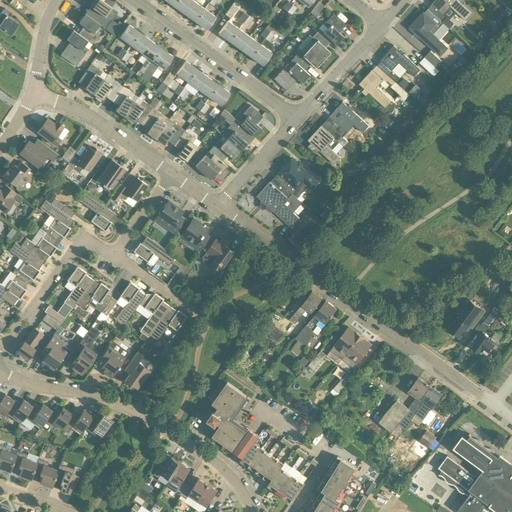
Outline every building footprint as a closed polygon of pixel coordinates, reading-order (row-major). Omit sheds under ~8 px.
[(100,0),(94,0),(90,6),(96,10),(90,18),(99,25),(104,28),(115,36),(123,24),(118,21),(117,24),(115,25),(111,22),(112,20),(116,15),(110,11),(112,8),(100,0)] [(192,0),(177,0),(174,6),(179,10),(184,14),(193,1),(192,0)] [(429,11),(442,22),(448,28),(453,22),(449,18),(448,19),(443,15),(450,7),(465,21),(471,14),(456,0),(435,0),(432,4),(434,6),(429,11)] [(193,1),(184,14),(190,18),(195,21),(204,9),(193,1)] [(288,2),(282,8),(287,12),(292,5),(288,2)] [(318,2),(309,13),(315,17),(324,7),(319,2),(318,2)] [(232,4),(224,15),(230,19),(238,8),(237,8),(232,4)] [(292,5),(287,12),(291,15),(297,8),(292,5)] [(0,15),(0,20),(1,21),(0,23),(0,28),(11,35),(19,24),(9,18),(12,14),(4,9),(0,15)] [(204,9),(195,21),(200,25),(206,29),(206,30),(216,17),(204,9)] [(502,20),(506,15),(504,12),(502,10),(497,15),(502,20)] [(438,26),(442,22),(429,11),(425,15),(423,13),(410,28),(415,33),(413,34),(418,39),(420,37),(428,45),(427,46),(431,50),(433,49),(440,56),(446,48),(432,36),(439,28),(438,26)] [(243,13),(238,20),(243,23),(248,16),(243,13)] [(84,27),(78,35),(88,41),(92,45),(100,33),(96,30),(99,25),(90,18),(85,14),(78,23),(84,27)] [(327,28),(322,33),(331,41),(336,46),(344,37),(339,33),(345,25),(333,14),(323,25),(327,28)] [(248,16),(243,23),(247,26),(252,19),(248,16)] [(228,21),(218,34),(224,38),(229,42),(239,29),(228,21)] [(129,25),(119,38),(130,46),(140,33),(135,29),(129,25)] [(265,28),(260,36),(264,39),(270,32),(265,28)] [(239,29),(229,42),(234,45),(240,50),(250,37),(239,29)] [(312,37),(305,45),(322,61),(330,53),(325,48),(331,41),(322,33),(319,30),(312,37)] [(71,43),(62,57),(76,67),(80,61),(88,50),(84,46),(88,41),(78,35),(73,31),(66,40),(70,42),(71,43)] [(270,32),(264,39),(269,42),(274,35),(270,32)] [(140,33),(130,46),(141,54),(151,41),(145,36),(140,33)] [(250,37),(240,50),(246,54),(251,58),(260,44),(250,37)] [(147,58),(135,75),(140,78),(161,49),(157,45),(151,41),(141,54),(147,58)] [(260,44),(251,58),(256,61),(262,66),(271,53),(271,52),(260,44)] [(301,49),(292,59),(304,71),(310,64),(315,69),(322,61),(305,45),(301,49)] [(378,67),(395,82),(399,78),(391,70),(398,62),(413,77),(420,70),(403,55),(405,53),(400,49),(399,51),(394,46),(380,60),(382,62),(378,67)] [(121,48),(116,55),(121,59),(126,52),(121,48)] [(161,49),(140,78),(146,83),(152,75),(156,68),(158,66),(163,70),(173,57),(166,52),(161,49)] [(435,68),(441,61),(430,51),(424,58),(435,68)] [(126,52),(121,59),(126,62),(131,55),(126,52)] [(278,75),(274,79),(286,90),(290,86),(296,79),(301,84),(308,76),(309,75),(304,71),(292,59),(287,64),(278,75)] [(185,61),(176,74),(187,83),(197,69),(192,66),(185,61)] [(91,64),(80,79),(87,84),(85,87),(84,89),(93,95),(107,75),(91,64)] [(410,96),(395,82),(394,83),(378,67),(374,72),(372,70),(359,84),(364,89),(362,90),(367,95),(368,93),(385,108),(391,101),(403,112),(409,106),(405,102),(410,96)] [(197,69),(187,83),(198,90),(207,77),(202,73),(197,69)] [(169,73),(162,83),(167,87),(172,81),(175,77),(169,73)] [(132,74),(129,79),(134,82),(137,78),(132,74)] [(107,75),(93,95),(102,101),(105,97),(111,101),(122,86),(107,75)] [(207,77),(198,90),(209,98),(218,85),(213,81),(207,77)] [(162,83),(156,90),(162,94),(167,87),(162,83)] [(174,92),(173,92),(178,95),(183,88),(178,85),(174,92)] [(218,85),(209,98),(220,106),(229,93),(223,88),(218,85)] [(421,90),(416,85),(409,93),(414,98),(421,90)] [(122,86),(111,101),(118,106),(115,111),(123,117),(135,102),(130,98),(133,94),(122,86)] [(183,88),(178,95),(183,99),(188,92),(183,88)] [(135,102),(123,117),(124,117),(133,124),(133,123),(136,119),(142,124),(153,109),(159,101),(155,97),(149,105),(143,101),(139,105),(135,102)] [(200,100),(195,108),(200,111),(205,104),(200,100)] [(327,123),(339,135),(344,130),(341,127),(347,119),(362,133),(369,126),(372,121),(365,115),(361,119),(352,111),(354,109),(349,105),(348,106),(342,102),(329,117),(331,119),(327,123)] [(205,104),(200,111),(204,114),(209,107),(205,104)] [(240,124),(248,132),(254,137),(261,129),(256,124),(262,117),(250,105),(240,116),(244,120),(240,124)] [(153,109),(142,124),(149,129),(146,133),(155,139),(169,120),(156,110),(153,109)] [(223,110),(220,115),(231,126),(222,136),(240,152),(247,144),(242,139),(248,133),(248,132),(240,124),(224,109),(223,110)] [(54,124),(47,119),(37,132),(55,146),(60,140),(56,137),(64,127),(56,122),(54,124)] [(191,124),(198,129),(202,124),(195,119),(191,124)] [(169,120),(155,139),(155,140),(163,146),(167,141),(167,142),(173,146),(184,131),(169,120)] [(349,143),(339,135),(327,123),(323,128),(321,126),(307,141),(311,144),(308,147),(316,154),(319,151),(334,165),(340,158),(332,150),(339,142),(345,148),(349,143)] [(376,134),(382,139),(388,133),(382,128),(376,134)] [(184,131),(173,146),(180,151),(177,155),(186,162),(197,147),(192,143),(195,139),(184,131)] [(222,136),(209,150),(221,162),(228,155),(233,160),(239,152),(240,152),(222,136)] [(46,157),(52,162),(57,155),(40,142),(37,148),(28,141),(23,147),(25,148),(20,154),(38,168),(46,157)] [(68,163),(76,152),(69,147),(61,158),(68,163)] [(94,151),(87,147),(78,159),(73,156),(64,170),(68,173),(72,168),(79,173),(83,168),(89,172),(102,154),(95,149),(94,151)] [(208,151),(195,166),(210,180),(217,173),(219,175),(226,167),(227,166),(221,162),(209,150),(208,151)] [(296,197),(307,186),(311,189),(318,182),(301,167),(302,166),(298,162),(297,163),(292,158),(278,173),(280,175),(276,180),(292,194),(296,197)] [(111,189),(125,170),(112,161),(98,179),(111,189)] [(21,181),(25,184),(34,172),(21,163),(17,168),(12,165),(3,177),(17,187),(21,181)] [(136,202),(147,186),(135,177),(127,189),(121,185),(111,198),(117,202),(120,198),(124,201),(127,200),(129,196),(136,202)] [(302,203),(296,197),(292,194),(276,180),(272,184),(270,182),(256,197),(262,202),(266,206),(290,228),(299,218),(293,213),(302,203)] [(57,184),(52,191),(57,194),(62,188),(57,184)] [(23,199),(4,185),(0,191),(0,190),(0,209),(5,213),(14,201),(19,205),(23,199)] [(105,232),(111,223),(110,222),(115,215),(85,193),(79,201),(96,214),(90,222),(105,232)] [(330,203),(335,208),(343,200),(338,195),(330,203)] [(61,211),(50,204),(43,199),(38,205),(40,207),(39,209),(49,216),(40,229),(45,233),(56,240),(59,235),(63,238),(70,229),(68,228),(74,221),(61,211)] [(50,204),(61,211),(64,206),(54,199),(50,204)] [(336,208),(335,208),(330,203),(327,200),(319,208),(324,212),(328,216),(336,208)] [(174,234),(183,223),(184,220),(179,216),(183,211),(168,201),(164,207),(161,208),(159,210),(160,213),(155,220),(174,234)] [(328,216),(324,212),(320,216),(324,220),(328,216)] [(199,252),(209,237),(204,234),(207,229),(205,227),(204,225),(201,225),(193,219),(179,238),(199,252)] [(183,223),(176,231),(178,233),(184,224),(183,223)] [(36,246),(26,239),(22,244),(20,247),(43,264),(48,256),(50,257),(56,248),(52,245),(56,240),(45,233),(36,246)] [(188,267),(146,237),(141,244),(139,243),(133,252),(147,263),(153,254),(169,266),(171,263),(179,269),(175,273),(181,277),(188,267)] [(230,244),(222,239),(220,243),(215,240),(206,253),(208,255),(210,265),(219,272),(233,252),(226,248),(230,244)] [(20,247),(15,243),(12,246),(9,251),(24,262),(19,270),(16,268),(12,273),(10,271),(10,272),(15,276),(25,283),(29,278),(33,281),(39,272),(38,271),(43,264),(20,247)] [(72,309),(76,303),(75,303),(92,280),(85,275),(86,273),(77,267),(67,281),(75,287),(63,303),(68,306),(72,309)] [(15,276),(5,289),(0,285),(0,297),(13,306),(18,299),(19,300),(26,291),(22,288),(25,283),(15,276)] [(104,308),(111,298),(106,294),(109,290),(100,284),(99,285),(92,280),(75,303),(76,303),(83,309),(88,303),(101,312),(104,308)] [(123,327),(139,305),(145,296),(137,291),(138,289),(130,283),(119,297),(127,303),(115,321),(123,327)] [(307,319),(312,313),(322,299),(312,291),(301,306),(289,320),(295,324),(302,315),(307,319)] [(147,337),(169,307),(162,302),(163,300),(154,294),(151,298),(146,294),(145,296),(139,305),(152,314),(139,332),(141,333),(138,337),(144,342),(147,337)] [(111,298),(101,312),(106,316),(117,302),(111,298)] [(485,310),(471,300),(466,307),(465,306),(447,331),(459,339),(460,337),(464,340),(485,310)] [(317,335),(326,324),(336,310),(325,301),(314,315),(295,339),(287,348),(297,356),(315,333),(317,335)] [(44,312),(46,314),(61,324),(64,319),(48,307),(44,312)] [(169,307),(147,337),(148,337),(149,336),(157,341),(168,326),(176,331),(186,317),(177,311),(176,312),(169,307)] [(487,328),(497,314),(491,310),(481,324),(487,328)] [(61,324),(46,314),(42,320),(56,331),(61,324)] [(278,342),(284,333),(275,325),(272,318),(267,324),(260,332),(266,337),(269,335),(278,342)] [(84,337),(89,330),(82,325),(77,332),(84,337)] [(90,351),(92,348),(91,342),(98,333),(90,327),(73,352),(75,350),(80,353),(70,366),(81,375),(87,366),(88,366),(90,365),(94,359),(94,357),(95,355),(90,351)] [(330,351),(342,360),(360,336),(356,333),(349,327),(330,351)] [(37,351),(42,343),(39,341),(43,335),(33,328),(15,354),(26,362),(35,350),(37,351)] [(127,334),(121,329),(117,336),(123,340),(127,334)] [(491,338),(483,331),(471,348),(472,349),(473,348),(479,353),(481,350),(487,355),(489,353),(495,345),(494,345),(495,344),(497,345),(502,337),(495,332),(491,338)] [(53,370),(66,352),(59,347),(63,342),(53,335),(40,353),(45,357),(41,362),(43,362),(43,365),(42,365),(46,365),(53,370)] [(342,360),(338,365),(348,372),(352,367),(352,368),(356,363),(357,364),(371,345),(364,339),(360,336),(342,360)] [(165,357),(172,347),(167,343),(160,353),(165,357)] [(111,378),(125,359),(108,347),(99,360),(104,363),(99,370),(111,378)] [(308,366),(314,371),(327,356),(321,351),(308,366)] [(137,390),(150,371),(138,363),(142,356),(137,352),(124,371),(129,374),(123,382),(129,386),(130,385),(137,390)] [(339,394),(352,378),(347,374),(334,389),(339,394)] [(412,411),(430,386),(418,378),(407,394),(415,399),(408,409),(397,400),(378,422),(391,433),(411,411),(412,411)] [(231,418),(246,396),(227,383),(212,404),(218,408),(215,413),(213,412),(207,420),(215,426),(217,424),(220,426),(212,436),(243,458),(240,462),(269,483),(267,487),(290,503),(303,484),(281,469),(283,465),(254,444),(260,436),(248,428),(246,431),(227,417),(228,415),(231,418)] [(411,411),(391,433),(395,436),(410,420),(411,421),(416,414),(424,419),(431,409),(441,394),(430,386),(412,411),(411,411)] [(14,401),(13,401),(4,394),(1,398),(0,397),(0,417),(1,419),(5,414),(14,401)] [(32,407),(32,406),(23,400),(20,404),(14,400),(13,401),(14,401),(5,414),(20,424),(24,418),(32,407)] [(52,411),(51,411),(42,404),(39,409),(33,404),(32,406),(32,407),(24,418),(39,429),(44,422),(52,411)] [(315,410),(309,405),(303,412),(309,417),(315,410)] [(72,415),(71,414),(62,408),(59,412),(53,408),(51,411),(52,411),(44,422),(59,432),(62,429),(65,424),(72,415)] [(93,417),(92,417),(83,410),(80,415),(74,410),(71,414),(72,415),(65,424),(62,429),(63,430),(67,433),(70,428),(80,435),(84,429),(93,417)] [(325,412),(324,415),(320,419),(328,424),(331,420),(327,417),(329,415),(325,412)] [(93,417),(84,429),(100,440),(105,434),(103,433),(112,422),(102,415),(99,419),(93,415),(92,417),(93,417)] [(276,439),(278,435),(268,428),(266,431),(276,439)] [(434,452),(440,442),(435,439),(436,438),(426,431),(419,441),(434,452)] [(511,511),(511,465),(511,466),(510,465),(510,466),(511,466),(510,467),(500,459),(501,458),(502,458),(502,457),(501,457),(499,456),(497,456),(496,455),(496,454),(495,453),(494,452),(494,451),(493,450),(492,450),(492,449),(491,449),(490,448),(488,447),(487,447),(486,447),(485,447),(485,446),(484,446),(483,445),(482,444),(481,442),(480,441),(479,440),(477,439),(476,438),(475,438),(474,438),(473,438),(473,437),(471,436),(470,435),(469,434),(469,435),(469,436),(467,439),(462,435),(453,448),(480,467),(474,475),(447,455),(438,468),(443,472),(441,475),(439,474),(439,475),(440,475),(441,476),(442,477),(443,477),(444,479),(445,480),(446,481),(447,483),(449,483),(450,484),(452,484),(453,485),(455,486),(456,487),(457,488),(457,489),(458,490),(460,492),(461,493),(463,493),(465,494),(466,494),(467,495),(468,496),(458,511),(459,511),(480,511),(483,508),(483,509),(484,510),(485,511),(486,511),(487,511),(488,511),(489,511),(487,511),(487,510),(490,506),(498,511),(511,511)] [(291,449),(293,446),(283,438),(280,441),(291,449)] [(16,456),(15,456),(5,452),(6,448),(0,445),(0,469),(10,473),(12,465),(16,456)] [(424,447),(418,455),(422,458),(428,450),(424,447)] [(306,460),(308,456),(297,449),(295,452),(306,460)] [(37,463),(36,463),(26,459),(27,455),(17,452),(15,456),(16,456),(12,465),(21,468),(18,476),(31,480),(33,472),(37,463)] [(332,465),(351,477),(356,469),(337,457),(332,465)] [(170,480),(181,464),(171,458),(165,468),(160,464),(153,475),(159,478),(161,474),(170,480)] [(58,471),(57,471),(47,467),(48,463),(37,459),(36,463),(37,463),(33,472),(42,476),(39,483),(51,488),(54,482),(58,471)] [(180,496),(187,486),(182,482),(190,470),(181,464),(170,480),(166,487),(175,493),(180,496)] [(58,471),(54,482),(61,485),(59,491),(69,494),(72,484),(74,485),(77,476),(71,474),(73,470),(59,465),(57,471),(58,471)] [(347,485),(351,477),(332,465),(327,473),(347,485)] [(342,492),(347,485),(327,473),(323,480),(342,492)] [(197,501),(208,485),(198,479),(192,489),(187,486),(180,496),(186,499),(188,495),(197,501)] [(337,499),(342,492),(323,480),(318,488),(341,502),(337,499)] [(141,488),(147,492),(150,486),(145,483),(141,488)] [(208,485),(197,501),(207,507),(217,491),(208,485)] [(336,510),(341,502),(318,488),(317,488),(321,491),(317,498),(336,510)] [(155,501),(148,496),(145,500),(152,506),(155,501)] [(322,511),(334,511),(336,510),(317,498),(312,505),(322,511)]
